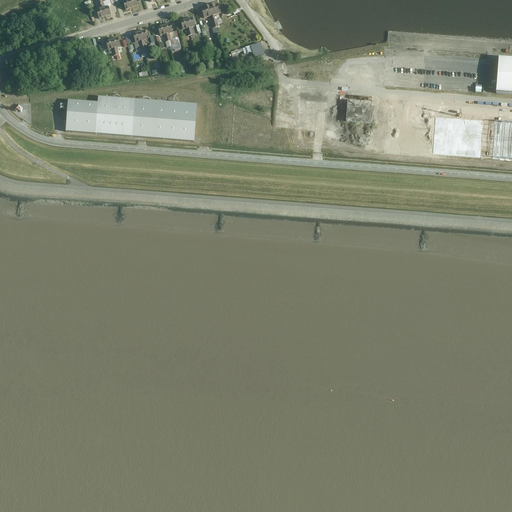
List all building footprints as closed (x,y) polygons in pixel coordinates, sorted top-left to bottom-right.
[(125,11),(131,9),(128,0),(125,0),(122,1),(125,11)] [(128,0),(131,9),(138,7),(135,0),(128,0)] [(102,1),(99,2),(105,18),(111,16),(108,7),(105,8),(102,1)] [(98,20),(105,18),(99,2),(97,3),(99,10),(95,11),(98,20)] [(218,3),(210,6),(216,28),(219,27),(217,19),(215,20),(214,15),(221,13),(218,3)] [(213,29),(216,28),(210,6),(201,8),(204,19),(211,17),(212,21),(211,21),(213,29)] [(72,22),(74,26),(91,22),(90,17),(72,22)] [(193,17),(180,21),(183,30),(186,29),(188,36),(194,34),(192,28),(196,27),(193,17)] [(170,24),(164,25),(168,41),(171,40),(170,34),(172,33),(170,24)] [(166,42),(168,41),(164,25),(158,27),(160,36),(164,35),(166,42)] [(145,30),(139,32),(143,48),(146,48),(144,40),(147,39),(145,30)] [(141,49),(143,48),(139,32),(133,34),(135,43),(139,41),(141,49)] [(117,38),(111,40),(116,56),(119,55),(117,47),(120,47),(117,38)] [(113,56),(116,56),(111,40),(106,41),(108,50),(111,49),(113,56)] [(511,62),(498,61),(495,96),(511,97),(511,62)] [(195,106),(99,98),(98,104),(68,101),(65,133),(193,143),(195,106)] [(346,122),(370,124),(372,103),(347,101),(346,122)]
